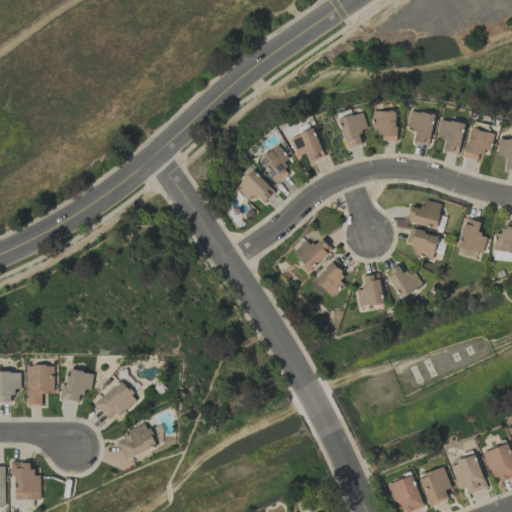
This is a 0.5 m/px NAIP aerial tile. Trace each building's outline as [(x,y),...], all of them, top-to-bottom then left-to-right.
[(435,116),(410,110),(406,127),(416,129),(413,141),(428,145),(435,116)] [(396,141),(397,111),(373,111),(372,129),(380,129),(380,141),(396,141)] [(346,148),(361,144),(359,132),(367,130),(363,113),(340,118),(346,148)] [(459,154),(464,123),(439,119),(437,136),(445,137),(442,151),(459,154)] [(464,157),(479,160),(481,149),(489,151),(493,133),(470,128),(464,157)] [(290,136),(295,154),(306,151),(309,161),(323,157),(315,129),(290,136)] [(505,170),(511,170),(511,139),(498,138),(497,155),(505,156),(505,170)] [(259,157),(274,183),(288,175),(282,165),(289,161),(280,145),(259,157)] [(275,192),(253,170),(235,188),(248,200),(255,193),(264,202),(275,192)] [(442,204),(424,200),(421,209),(410,206),(406,222),(436,229),(442,204)] [(482,253),(486,235),(478,234),(480,221),(465,218),(458,248),(482,253)] [(492,260),(511,261),(511,222),(503,222),(503,233),(494,233),(492,260)] [(406,244),(417,246),(415,255),(433,259),(437,235),(409,229),(406,244)] [(332,249),(321,238),(313,246),(305,239),(293,251),(300,258),(295,263),(307,275),(332,249)] [(319,296),(325,291),(330,297),(344,286),(338,278),(346,271),(337,260),(308,283),(319,296)] [(412,268),(403,274),(398,265),(385,272),(399,298),(422,286),(412,268)] [(382,304),(379,274),(363,275),(364,288),(356,289),(358,306),(382,304)] [(26,366),(26,406),(41,405),(41,394),(54,393),(53,365),(26,366)] [(66,385),(61,384),(59,399),(80,402),(83,389),(90,391),(93,373),(68,369),(66,385)] [(20,372),(0,371),(0,402),(12,402),(12,389),(20,389),(20,372)] [(117,415),(137,402),(122,381),(94,401),(107,419),(116,413),(117,415)] [(125,438),(116,442),(125,460),(156,446),(146,423),(123,433),(125,438)] [(484,452),(495,484),(511,477),(511,455),(507,443),(484,452)] [(465,488),(468,494),(487,487),(475,455),(450,464),(459,490),(465,488)] [(40,476),(32,476),(32,462),(10,462),(10,477),(15,477),(15,500),(40,500),(40,476)] [(451,488),(443,466),(418,476),(429,506),(448,499),(445,490),(451,488)] [(407,511),(424,506),(412,475),(389,484),(398,511),(407,511)]
